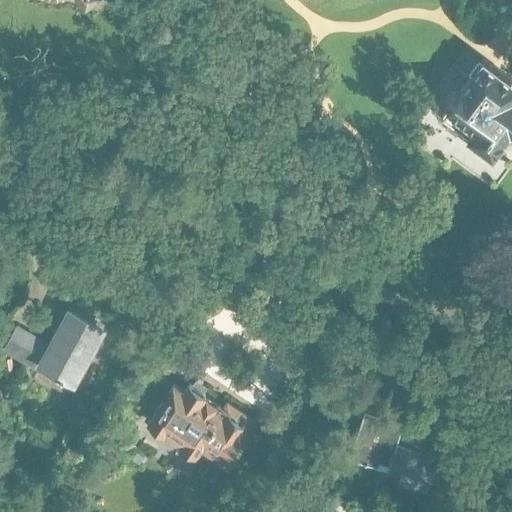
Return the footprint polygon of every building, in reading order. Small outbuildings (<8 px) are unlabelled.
[(76,0),(85,10),(97,0),(76,0)] [(443,116),(447,119),(475,140),(474,148),(487,157),(493,154),(511,128),(511,75),(484,55),(463,82),(464,83),(458,91),(450,90),(446,96),(450,104),(448,106),(449,107),(448,108),(448,109),(443,116)] [(21,298),(16,275),(3,278),(8,301),(21,298)] [(93,343),(103,326),(70,308),(41,361),(74,379),(84,360),(85,360),(95,344),(93,343)] [(34,364),(46,342),(17,326),(5,348),(34,364)] [(149,365),(149,377),(173,377),(173,367),(177,357),(184,349),(167,333),(159,342),(149,365)] [(207,394),(202,390),(205,385),(197,380),(193,385),(189,383),(184,390),(176,384),(151,423),(162,431),(158,436),(179,449),(182,445),(197,455),(199,452),(227,470),(236,457),(228,452),(237,438),(241,440),(256,419),(227,400),(223,407),(206,395),(207,394)] [(366,405),(350,453),(403,470),(399,481),(427,490),(431,479),(445,484),(447,477),(453,459),(447,458),(430,452),(431,450),(399,433),(406,413),(379,404),(377,409),(366,405)] [(311,431),(286,424),(281,441),(307,448),(311,431)] [(278,486),(263,508),(268,511),(276,511),(282,505),(292,511),(294,511),(301,501),(278,486)]
